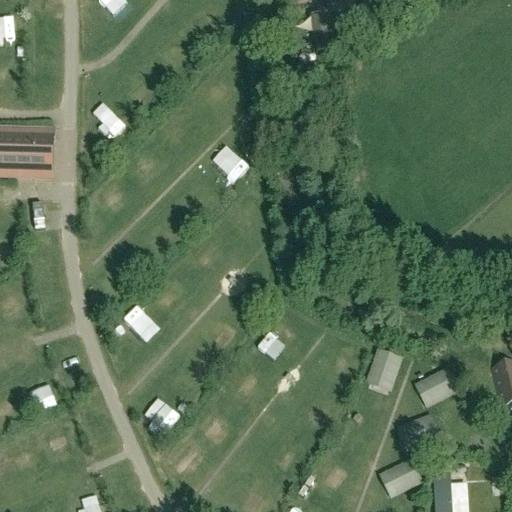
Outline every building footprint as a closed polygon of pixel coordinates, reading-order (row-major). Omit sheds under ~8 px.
[(367,0),(353,0),(351,2),(363,24),(392,7),(387,0),(370,0),(368,1),(367,0)] [(17,23),(0,23),(0,43),(18,43),(17,23)] [(314,53),(300,61),(306,71),(335,55),(325,37),(310,45),(314,53)] [(91,117),(113,140),(126,127),(103,104),(91,117)] [(172,122),(184,135),(198,122),(186,109),(172,122)] [(0,135),(0,173),(48,175),(49,137),(0,135)] [(138,183),(154,168),(141,154),(125,169),(138,183)] [(36,233),(46,232),(43,206),(33,207),(36,233)] [(136,308),(121,321),(138,339),(153,326),(136,308)] [(394,394),(400,356),(372,351),(366,389),(394,394)] [(511,365),(491,370),(500,412),(511,409),(511,365)] [(424,411),(457,394),(445,370),(412,386),(424,411)] [(0,417),(4,428),(21,420),(14,403),(0,408),(0,417)] [(432,417),(396,427),(403,453),(439,443),(432,417)] [(175,448),(166,462),(182,472),(191,458),(175,448)] [(389,501),(422,484),(410,460),(377,477),(389,501)] [(467,511),(467,484),(450,485),(449,476),(432,477),(433,511),(467,511)] [(102,511),(100,502),(79,508),(79,511),(102,511)]
